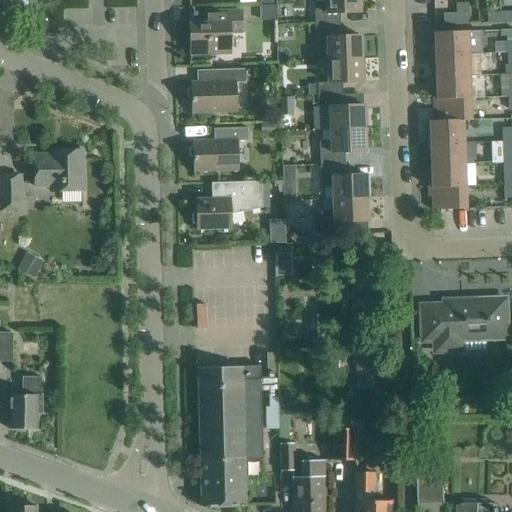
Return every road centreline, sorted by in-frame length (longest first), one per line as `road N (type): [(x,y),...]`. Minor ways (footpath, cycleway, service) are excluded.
road 1 (residential): [(133,506),(153,419),(142,121)]
road 2 (residential): [(511,247),(425,248),(406,229),(395,0)]
road 3 (residential): [(142,121),(118,102),(0,53)]
road 4 (unclassified): [(155,36),(48,35),(29,16),(29,0)]
road 5 (tertiary): [(133,506),(0,459)]
